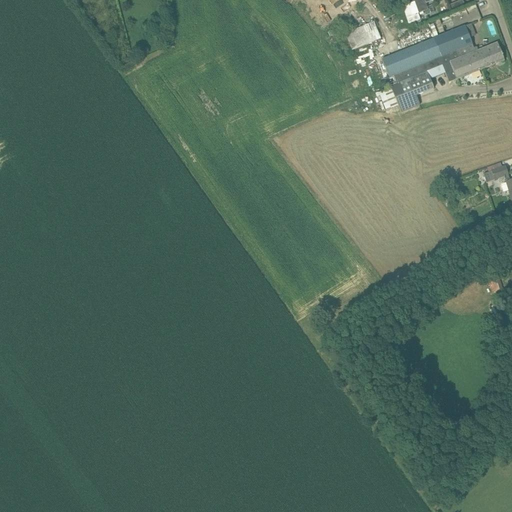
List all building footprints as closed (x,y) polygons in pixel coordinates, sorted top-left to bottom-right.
[(412,0),(413,2),(418,14),(428,10),(424,0),(412,0)] [(463,0),(461,0),(449,5),(453,13),(466,7),(463,0)] [(413,2),(402,6),(408,23),(420,19),(418,14),(413,2)] [(492,18),(484,19),(488,35),(495,34),(492,18)] [(373,22),(345,34),(352,51),(381,39),(373,22)] [(465,26),(381,59),(389,79),(394,77),(396,84),(427,72),(426,72),(431,70),(435,68),(433,65),(474,48),(465,26)] [(474,48),(433,65),(435,68),(438,67),(438,68),(442,66),(449,83),(504,61),(497,44),(478,51),(477,47),(474,48)] [(355,65),(341,72),(344,77),(357,70),(355,65)] [(429,79),(427,72),(396,84),(392,86),(390,87),(401,114),(420,106),(416,97),(434,90),(429,79)] [(483,174),(486,183),(495,180),(503,178),(503,179),(505,178),(506,183),(501,185),(503,193),(509,191),(511,200),(511,181),(510,182),(505,167),(502,168),(489,172),(483,174)] [(505,224),(500,227),(502,230),(511,223),(511,214),(503,220),(505,224)] [(506,246),(497,251),(500,257),(510,252),(506,246)] [(487,279),(491,293),(501,290),(497,276),(487,279)] [(501,315),(494,317),(497,326),(496,327),(498,334),(506,331),(501,315)]
